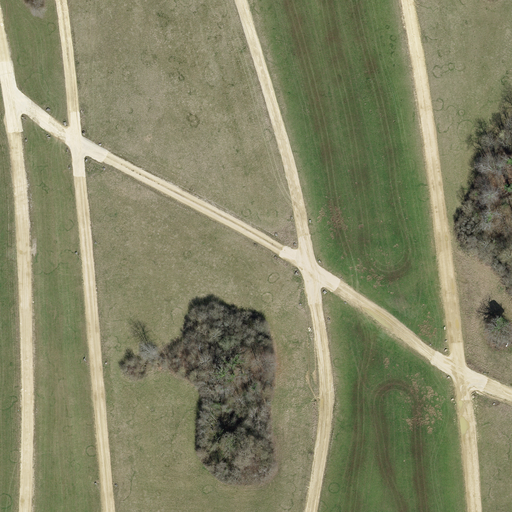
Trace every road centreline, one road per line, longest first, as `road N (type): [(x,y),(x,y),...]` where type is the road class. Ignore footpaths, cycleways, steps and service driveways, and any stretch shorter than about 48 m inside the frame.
road 1 (track): [(11,98),(227,218),(460,374),(511,394)]
road 2 (track): [(310,511),(325,431),(322,349),(292,181),(240,0)]
road 3 (track): [(473,511),(407,0)]
road 4 (track): [(109,511),(60,0)]
road 5 (track): [(0,40),(21,197),(23,511)]
